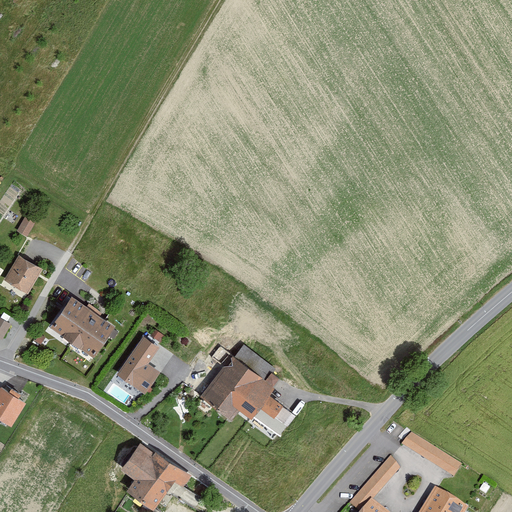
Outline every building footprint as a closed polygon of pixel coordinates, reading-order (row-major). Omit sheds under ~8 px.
[(36,221),(26,215),(17,230),(28,236),(36,221)] [(43,267),(19,254),(5,278),(29,292),(43,267)] [(72,294),(50,325),(93,355),(115,324),(72,294)] [(12,323),(0,316),(0,337),(3,339),(12,323)] [(160,346),(144,335),(117,373),(145,393),(161,371),(148,362),(160,346)] [(272,397),(286,377),(226,336),(208,363),(221,372),(202,399),(238,424),(250,406),(277,424),(288,408),(272,397)] [(26,400),(1,385),(0,386),(0,416),(11,424),(26,400)] [(401,444),(455,477),(462,464),(412,432),(401,444)] [(191,475),(141,440),(121,468),(134,477),(126,488),(154,508),(174,479),(184,486),(191,475)] [(391,456),(349,503),(359,511),(361,511),(372,499),(400,468),(391,456)] [(420,511),(388,511),(372,499),(361,511),(465,511),(468,507),(436,488),(420,511)]
